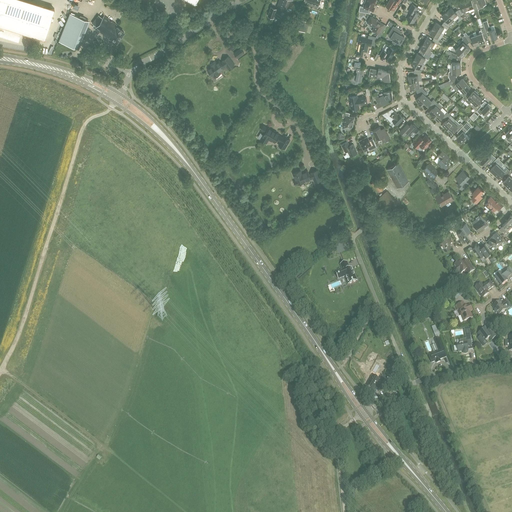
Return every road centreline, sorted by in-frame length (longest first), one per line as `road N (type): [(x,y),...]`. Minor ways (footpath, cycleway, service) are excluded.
road 1 (track): [(0,372),(28,310),(83,125),(114,102)]
road 2 (secondary): [(364,414),(205,188)]
road 3 (residential): [(410,384),(355,245),(368,225)]
road 4 (unclassified): [(119,93),(136,66),(241,0)]
road 5 (track): [(2,367),(105,449)]
road 6 (secondary): [(205,188),(166,134),(119,93)]
road 7 (secondary): [(445,511),(364,414)]
road 8 (secondary): [(119,93),(61,67),(0,54)]
road 9 (secondary): [(114,102),(205,188)]
road 10 (secondary): [(0,62),(56,73),(114,102)]
